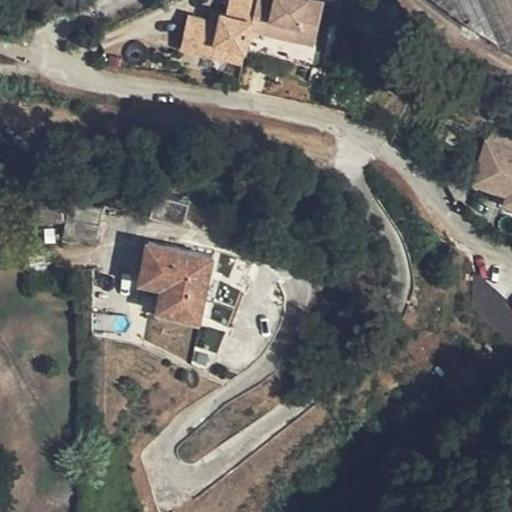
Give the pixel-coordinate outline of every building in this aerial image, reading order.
[(259,0),(231,0),(228,18),(212,14),(210,24),(190,19),(183,52),(216,58),(219,44),(248,50),(252,31),(259,0)] [(327,4),(307,0),(274,0),(274,2),(266,0),(259,0),(252,31),(271,35),(274,21),(304,28),(302,41),(319,45),(327,4)] [(511,0),(432,0),(440,18),(472,4),(492,51),(511,42),(511,0)] [(304,28),(274,21),(271,35),(302,41),(304,28)] [(248,50),(219,44),(216,58),(245,65),(248,50)] [(367,95),(337,83),(328,108),(356,120),(367,95)] [(511,150),(489,142),(476,180),(510,193),(508,200),(511,201),(511,150)] [(185,223),(191,201),(158,193),(152,215),(185,223)] [(104,206),(70,199),(39,201),(40,222),(67,221),(64,234),(97,239),(104,206)] [(202,318),(215,254),(150,241),(141,281),(164,287),(159,310),(202,318)] [(511,304),(488,277),(466,297),(498,332),(511,319),(511,304)]
